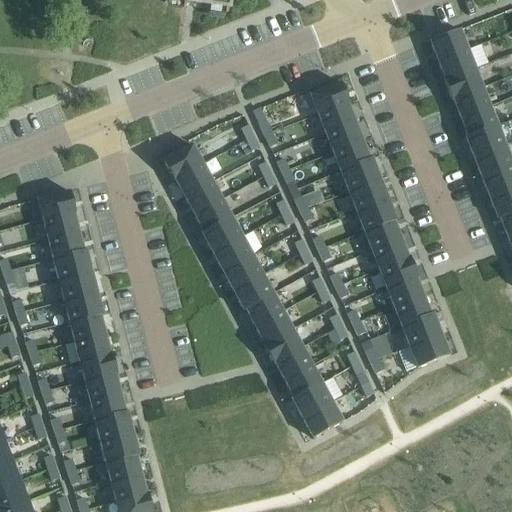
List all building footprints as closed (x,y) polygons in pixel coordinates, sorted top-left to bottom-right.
[(164,0),(164,4),(184,7),(189,7),(194,8),(227,13),(229,0),(164,0)] [(460,31),(430,43),(438,63),(467,51),(460,31)] [(467,51),(438,63),(445,81),(443,81),(444,82),(475,70),(467,51)] [(475,70),(444,82),(451,101),(482,89),(475,70)] [(341,84),(310,97),(318,116),(349,104),(341,84)] [(482,89),(451,101),(452,102),(453,102),(460,120),(490,108),(482,89)] [(349,104),(318,116),(325,135),(355,124),(348,106),(349,105),(349,104)] [(490,108),(460,120),(467,138),(465,139),(465,140),(497,127),(490,108)] [(266,123),(259,127),(264,138),(272,134),(266,123)] [(355,124),(325,135),(333,154),(362,143),(355,124)] [(248,127),(241,131),(246,141),(254,138),(248,127)] [(497,127),(465,140),(473,160),(505,147),(497,127)] [(272,134),(264,138),(269,149),(277,145),(272,134)] [(254,138),(246,141),(251,152),(259,149),(254,138)] [(362,143),(333,154),(340,174),(372,161),(372,160),(369,161),(362,143)] [(192,147),(163,163),(173,181),(203,165),(192,147)] [(511,164),(505,147),(473,160),(481,180),(511,167),(511,164)] [(284,160),(276,164),(281,175),(289,171),(284,160)] [(372,161),(340,174),(348,194),(380,181),(372,161)] [(266,164),(258,167),(263,178),(271,175),(266,164)] [(203,165),(173,181),(174,182),(175,182),(184,199),(212,183),(203,165)] [(511,167),(481,180),(489,200),(511,190),(511,167)] [(289,171),(281,175),(287,186),(294,182),(289,171)] [(271,175),(263,178),(269,189),(276,186),(271,175)] [(380,181),(348,194),(356,214),(388,201),(380,181)] [(212,183),(184,199),(194,216),(222,201),(212,183)] [(511,190),(489,200),(497,220),(511,214),(511,190)] [(70,193),(37,201),(43,222),(75,213),(70,193)] [(302,199),(294,202),(299,213),(307,210),(302,199)] [(222,201),(194,216),(203,234),(201,235),(202,236),(232,219),(222,201)] [(388,201),(356,214),(364,234),(396,221),(388,201)] [(284,202),(276,206),(281,217),(289,213),(284,202)] [(307,210),(299,213),(304,224),(312,221),(307,210)] [(75,213),(43,222),(48,242),(79,234),(74,215),(76,214),(75,213)] [(289,213),(281,217),(286,228),(294,224),(289,213)] [(511,214),(497,220),(497,221),(500,220),(507,238),(511,235),(511,214)] [(232,219),(202,236),(212,255),(242,238),(232,219)] [(396,221),(364,234),(371,253),(401,241),(394,223),(396,222),(396,221)] [(79,234),(48,242),(53,261),(86,253),(86,252),(84,252),(79,234)] [(242,238),(212,255),(222,274),(252,257),(242,238)] [(320,238),(312,241),(318,252),(325,249),(320,238)] [(302,241),(294,245),(300,256),(307,252),(302,241)] [(401,241),(371,253),(379,272),(410,259),(408,259),(401,241)] [(325,249),(318,252),(323,263),(330,260),(325,249)] [(307,252),(300,256),(305,267),(312,263),(307,252)] [(86,253),(53,261),(58,282),(92,274),(86,253)] [(252,257),(222,274),(233,293),(263,276),(252,257)] [(410,259),(379,272),(386,291),(417,278),(410,259)] [(7,261),(0,262),(0,266),(3,275),(10,272),(7,261)] [(10,272),(3,275),(6,286),(14,284),(10,272)] [(92,274),(58,282),(64,303),(97,295),(92,274)] [(337,275),(330,278),(335,289),(342,286),(337,275)] [(263,276),(233,293),(243,311),(273,295),(263,276)] [(417,278),(386,291),(394,310),(423,298),(416,280),(418,279),(417,278)] [(320,280),(312,283),(317,294),(325,291),(320,280)] [(342,286),(335,289),(340,300),(347,297),(342,286)] [(325,291),(317,294),(322,305),(330,301),(325,291)] [(97,295),(64,303),(69,324),(102,316),(97,295)] [(273,295),(243,311),(243,312),(245,311),(255,328),(283,313),(273,295)] [(423,298),(394,310),(401,329),(433,316),(433,315),(430,316),(423,298)] [(20,302),(12,304),(16,316),(24,313),(20,302)] [(354,312),(347,315),(352,326),(360,323),(354,312)] [(24,313),(16,316),(20,327),(28,325),(24,313)] [(283,313),(255,328),(264,345),(263,346),(263,347),(292,331),(283,313)] [(102,316),(69,324),(74,344),(105,336),(100,317),(103,316),(102,316)] [(433,316),(401,329),(409,349),(441,336),(433,316)] [(337,317),(329,320),(335,331),(342,327),(337,317)] [(360,323),(352,326),(357,337),(365,334),(360,323)] [(342,327),(335,331),(340,342),(347,338),(342,327)] [(292,331),(263,347),(273,365),(302,349),(292,331)] [(12,334),(4,336),(8,348),(15,345),(12,334)] [(105,336),(74,344),(79,364),(112,355),(112,354),(110,355),(105,336)] [(441,336),(409,349),(417,370),(449,357),(441,336)] [(33,342),(25,344),(29,356),(37,353),(33,342)] [(15,345),(8,348),(11,359),(19,357),(15,345)] [(302,349),(273,365),(273,366),(275,365),(284,382),(312,367),(302,349)] [(372,350),(365,354),(370,364),(377,361),(372,350)] [(37,353),(29,356),(33,367),(40,365),(37,353)] [(354,354),(347,357),(352,368),(359,365),(354,354)] [(112,355),(79,364),(84,383),(117,375),(112,355)] [(377,361),(370,364),(375,375),(382,372),(377,361)] [(359,365),(352,368),(357,379),(364,376),(359,365)] [(312,367),(284,382),(293,399),(291,400),(292,401),(322,385),(312,367)] [(25,375),(17,377),(21,389),(29,386),(25,375)] [(117,375),(84,383),(90,403),(120,395),(116,376),(117,376),(117,375)] [(46,381),(38,383),(41,395),(49,392),(46,381)] [(369,384),(361,388),(366,399),(374,395),(369,384)] [(322,385),(292,401),(302,420),(332,404),(322,385)] [(29,386),(21,389),(25,400),(32,398),(29,386)] [(49,392),(41,395),(45,406),(53,404),(49,392)] [(120,395),(90,403),(95,423),(128,414),(128,413),(125,414),(120,395)] [(332,404),(302,420),(313,440),(343,424),(332,404)] [(128,414),(95,423),(100,444),(133,435),(128,414)] [(38,416),(31,419),(34,430),(42,428),(38,416)] [(58,420),(50,422),(54,434),(62,431),(58,420)] [(42,428),(34,430),(38,442),(46,439),(42,428)] [(62,431),(54,434),(58,445),(66,443),(62,431)] [(133,435),(100,444),(105,465),(139,456),(133,435)] [(3,442),(0,443),(0,466),(11,463),(3,442)] [(139,456),(105,465),(111,484),(141,476),(137,458),(139,457),(139,456)] [(52,457),(44,460),(48,471),(55,469),(52,457)] [(72,461),(64,463),(68,475),(75,472),(72,461)] [(11,463),(0,466),(0,490),(19,483),(11,463)] [(55,469),(48,471),(51,483),(59,480),(55,469)] [(75,472),(68,475),(71,486),(79,484),(75,472)] [(141,476),(111,484),(116,504),(148,496),(148,495),(146,495),(141,476)] [(19,483),(0,490),(0,511),(2,511),(26,503),(19,483)] [(152,511),(148,496),(116,504),(117,511),(152,511)] [(65,498),(57,501),(60,511),(62,511),(69,510),(65,498)] [(84,500),(76,502),(79,511),(85,511),(88,511),(84,500)] [(30,511),(26,503),(2,511),(30,511)]
